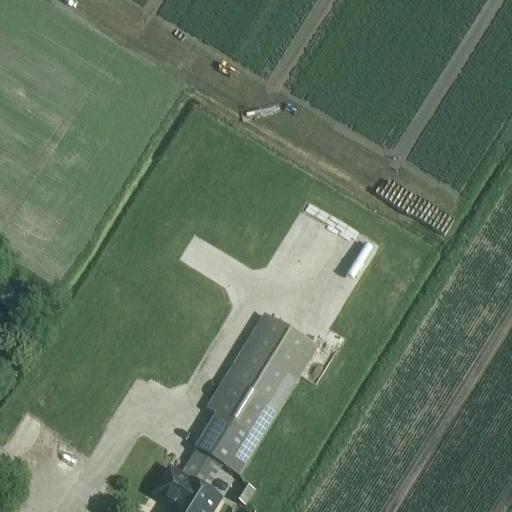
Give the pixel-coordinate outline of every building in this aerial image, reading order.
[(0,150),(0,163),(4,167),(27,142),(16,133),(0,150)] [(206,260),(220,241),(209,233),(195,251),(206,260)] [(57,459),(102,375),(142,396),(162,359),(165,361),(175,342),(86,295),(11,435),(57,459)] [(158,301),(152,325),(194,337),(202,307),(189,304),(188,310),(158,301)] [(208,413),(216,418),(196,452),(240,479),(317,352),(265,319),(208,413)] [(215,511),(220,504),(171,474),(156,500),(175,511),(174,511),(215,511)] [(233,501),(245,508),(255,493),(243,486),(233,501)]
